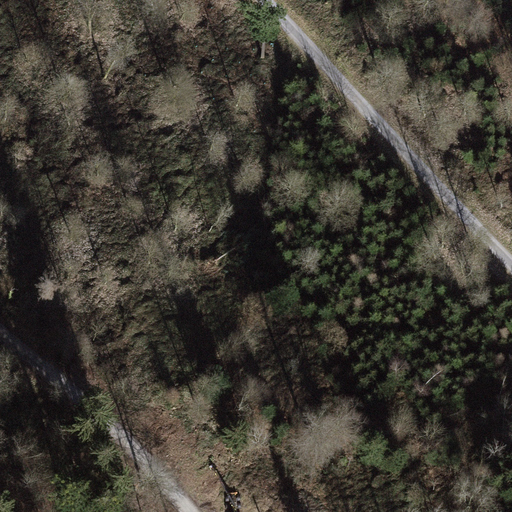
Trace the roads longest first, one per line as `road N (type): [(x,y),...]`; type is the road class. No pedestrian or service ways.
road 1 (track): [(511,260),(262,0)]
road 2 (track): [(0,314),(192,511)]
